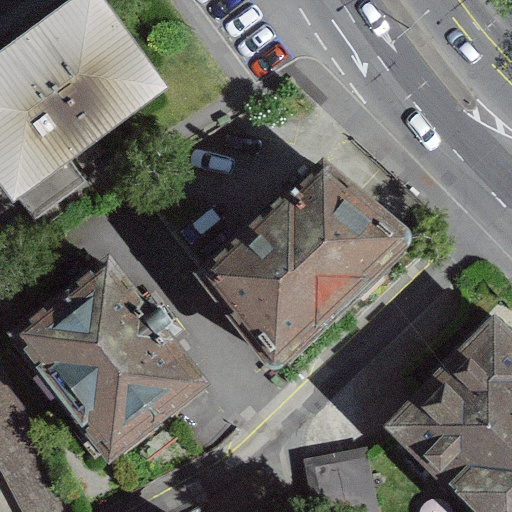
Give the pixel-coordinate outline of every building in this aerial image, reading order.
[(97,0),(80,0),(0,59),(0,172),(16,194),(162,86),(97,0)] [(419,239),(334,172),(211,277),(285,364),(419,239)] [(108,280),(19,350),(113,469),(202,398),(108,280)] [(511,511),(511,343),(497,329),(402,424),(491,511),(511,511)] [(0,452),(32,511),(83,511),(0,353),(0,452)] [(377,511),(367,447),(309,457),(317,511),(377,511)] [(281,511),(263,478),(214,504),(218,511),(281,511)]
